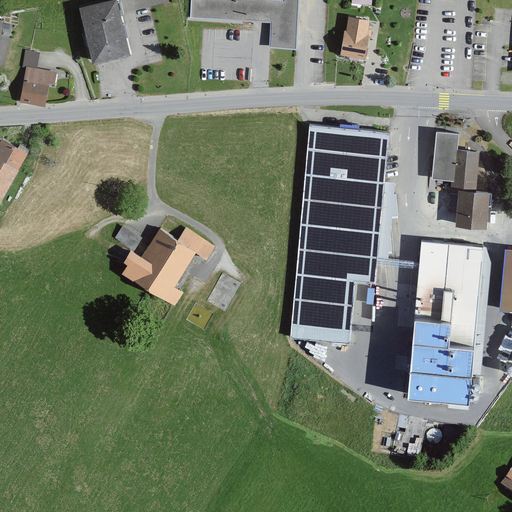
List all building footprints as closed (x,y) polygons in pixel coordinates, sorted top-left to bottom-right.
[(130,54),(116,0),(115,0),(80,9),(93,63),(130,54)] [(270,48),(296,50),(299,0),(190,0),(190,20),(271,25),(270,48)] [(368,34),(370,20),(348,17),(346,31),(344,31),(341,55),(366,59),(369,34),(368,34)] [(54,85),(56,73),(36,69),(39,54),(25,51),(21,68),(25,69),(19,100),(45,105),(47,84),(54,85)] [(388,132),(310,124),(290,338),(349,343),(355,280),(375,282),(378,256),(388,257),(395,182),(384,181),(388,132)] [(459,134),(437,132),(432,179),(451,181),(450,194),(458,194),(455,226),(486,229),(490,193),(475,191),(480,152),(457,150),(459,134)] [(0,202),(27,152),(1,139),(0,141),(0,202)] [(215,247),(185,228),(177,241),(159,229),(150,243),(123,225),(114,239),(132,251),(124,263),(128,266),(122,275),(175,309),(184,294),(175,288),(197,254),(206,260),(215,247)] [(491,263),(484,247),(423,241),(409,395),(434,397),(434,401),(472,405),(479,398),(491,263)] [(511,250),(506,250),(501,311),(511,311),(511,250)] [(511,470),(501,484),(511,493),(511,470)]
